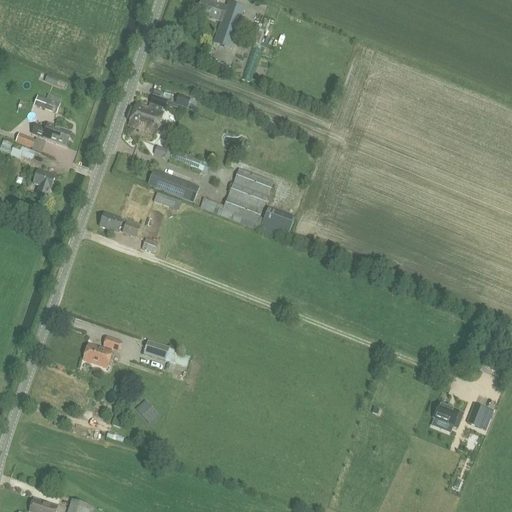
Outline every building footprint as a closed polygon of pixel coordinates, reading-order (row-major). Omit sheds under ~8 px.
[(201,0),(197,14),(220,22),(221,22),(226,8),(203,0),(201,0)] [(229,2),(214,44),(230,50),(245,8),(229,2)] [(258,43),(262,31),(253,28),(249,40),(258,43)] [(208,61),(232,71),(236,62),(211,53),(208,61)] [(46,75),(43,83),(57,89),(60,81),(46,75)] [(34,106),(42,109),(56,115),(63,99),(48,94),(46,99),(37,96),(34,106)] [(187,109),(191,99),(178,95),(175,104),(187,109)] [(148,108),(136,104),(128,126),(155,136),(163,112),(161,111),(162,108),(165,109),(167,102),(152,96),(148,108)] [(52,131),(35,125),(32,133),(39,136),(38,137),(49,141),(65,147),(71,133),(54,127),(52,131)] [(32,149),(35,141),(19,134),(15,142),(32,149)] [(6,136),(2,148),(10,151),(15,138),(6,136)] [(32,160),(35,152),(14,145),(10,156),(19,160),(21,156),(32,160)] [(172,152),(157,147),(154,155),(161,158),(169,162),(172,152)] [(210,165),(174,151),(170,160),(207,175),(210,165)] [(263,233),(263,232),(286,241),(294,219),(268,209),(264,220),(259,218),(273,183),(239,169),(223,207),(203,199),(200,209),(263,233)] [(147,186),(191,204),(198,187),(153,170),(147,186)] [(50,191),(55,178),(37,171),(33,185),(39,187),(35,197),(46,201),(50,191)] [(156,193),(153,203),(179,212),(182,203),(156,193)] [(104,214),(99,228),(118,234),(122,221),(104,214)] [(122,234),(136,239),(140,227),(126,222),(122,234)] [(159,244),(145,239),(141,250),(154,255),(159,244)] [(102,348),(119,353),(123,343),(106,337),(102,348)] [(170,349),(148,342),(143,355),(165,362),(170,349)] [(83,360),(106,368),(111,353),(88,346),(83,360)] [(186,366),(193,354),(185,349),(178,361),(186,366)] [(433,419),(453,427),(459,411),(447,407),(449,403),(440,400),(433,419)] [(159,416),(145,401),(136,410),(149,425),(159,416)] [(474,404),(466,424),(486,432),(493,412),(474,404)] [(54,511),(56,507),(33,500),(29,511),(54,511)] [(67,511),(92,511),(94,508),(71,500),(67,511)]
